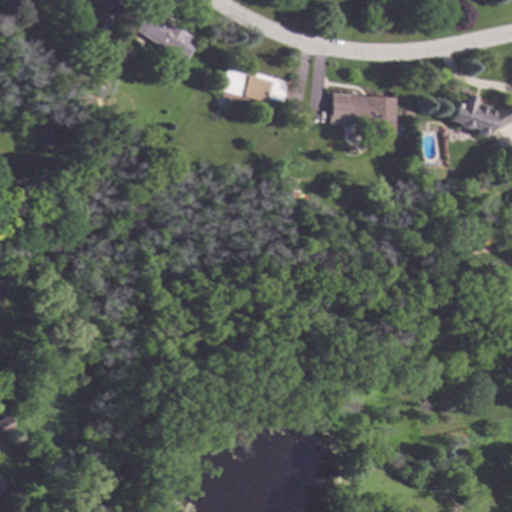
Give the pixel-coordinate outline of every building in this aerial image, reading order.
[(160,17),(159,20),(192,40),(178,62),(129,31),(144,7),(160,17)] [(250,77),(250,74),(283,82),(279,101),(263,98),(262,102),(215,91),(219,71),(250,77)] [(471,98),(469,102),(489,109),(498,104),(507,120),(480,134),(442,121),(452,92),(471,98)] [(390,98),(388,134),(385,134),(384,143),(366,142),(366,132),(364,132),(365,125),(343,124),(344,116),(340,116),(339,120),(328,119),(328,115),(326,115),(327,94),(390,98)] [(48,132),(40,136),(36,130),(44,126),(48,132)] [(153,144),(151,151),(142,148),(145,141),(153,144)] [(318,189),(318,197),(309,197),(310,189),(318,189)] [(0,419),(0,432),(9,428),(4,417),(0,419)]
